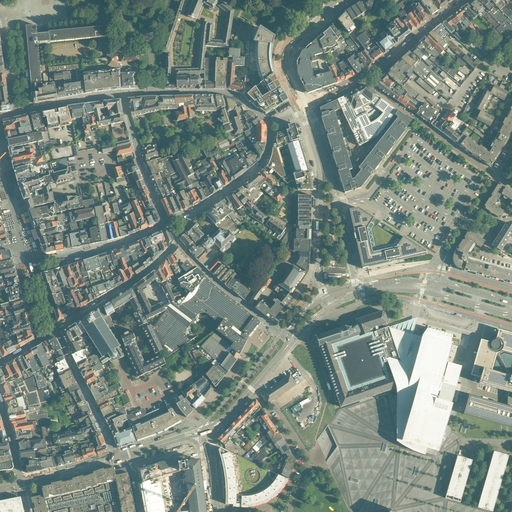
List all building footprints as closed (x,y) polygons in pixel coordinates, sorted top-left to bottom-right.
[(201,8),(202,5),(203,5),(202,4),(203,2),(201,1),(201,0),(191,0),(193,1),(192,4),(191,4),(191,5),(190,8),(189,11),(188,11),(188,12),(187,15),(186,15),(187,16),(189,16),(188,17),(190,17),(193,19),(194,19),(196,20),(196,19),(197,19),(196,19),(198,16),(198,15),(199,12),(200,12),(199,12),(201,9),(201,8)] [(217,4),(219,1),(218,0),(206,0),(204,3),(209,7),(209,8),(209,9),(211,11),(213,10),(214,11),(215,10),(217,12),(220,8),(218,6),(219,5),(217,4)] [(371,10),(374,0),(362,0),(359,2),(365,11),(368,9),(369,10),(371,10)] [(399,5),(402,9),(407,4),(404,0),(399,5)] [(438,11),(431,0),(430,0),(419,0),(425,7),(426,7),(432,15),(438,11)] [(448,3),(446,0),(442,0),(441,1),(441,0),(431,0),(438,11),(448,3)] [(486,12),(475,0),(474,0),(473,0),(467,5),(478,16),(480,18),(483,16),(494,28),(492,30),(494,32),(500,26),(492,17),(489,15),(488,13),(487,12),(486,12)] [(500,10),(496,6),(490,0),(475,0),(482,7),(484,5),(490,11),(488,13),(489,15),(492,17),(500,26),(494,32),(502,41),(504,38),(506,40),(511,34),(511,22),(511,21),(508,18),(500,10)] [(490,0),(496,6),(500,10),(508,18),(511,21),(511,22),(511,12),(505,6),(502,3),(499,0),(490,0)] [(234,11),(221,2),(219,5),(218,6),(220,8),(227,13),(233,14),(234,11)] [(365,12),(365,11),(359,2),(350,9),(345,12),(351,22),(365,12)] [(428,19),(422,11),(423,11),(418,4),(415,6),(414,4),(411,7),(412,8),(417,14),(418,16),(423,23),(425,21),(426,20),(428,19)] [(417,14),(412,8),(412,9),(409,5),(406,7),(407,9),(408,9),(410,12),(419,25),(422,23),(423,23),(418,16),(417,14)] [(478,16),(467,5),(461,9),(460,9),(464,13),(466,16),(467,14),(473,20),(478,16)] [(407,9),(404,11),(407,16),(416,28),(419,25),(410,12),(408,9),(407,9)] [(483,39),(461,15),(464,13),(460,9),(458,11),(455,14),(453,15),(468,31),(473,38),(478,43),(483,39)] [(404,11),(403,11),(398,14),(411,32),(416,28),(407,16),(404,11)] [(354,26),(351,22),(345,12),(340,17),(338,19),(337,20),(347,32),(354,27),(354,26)] [(411,32),(398,14),(397,14),(384,24),(386,27),(390,32),(397,43),(411,32)] [(468,31),(453,15),(449,18),(464,34),(468,31)] [(464,34),(449,18),(446,21),(448,23),(450,25),(460,35),(461,35),(462,36),(464,34)] [(262,83),(274,73),(274,72),(273,71),(273,70),(272,68),(272,66),(272,64),(271,63),(271,61),(271,59),(271,57),(271,56),(271,54),(271,52),(271,50),(271,48),(272,47),(272,45),(273,43),(273,41),(274,40),(275,38),(260,28),(254,24),(254,25),(243,20),(232,44),(246,50),(246,74),(259,76),(260,78),(260,79),(261,81),(262,83)] [(450,25),(448,23),(446,21),(445,21),(441,24),(445,28),(462,44),(465,42),(449,25),(450,25)] [(445,28),(441,24),(439,26),(433,31),(442,40),(443,41),(447,37),(449,34),(444,30),(445,28)] [(332,25),(329,28),(335,36),(340,42),(344,40),(339,33),(332,25)] [(32,26),(26,26),(31,85),(42,84),(42,83),(38,43),(50,42),(109,37),(110,37),(109,26),(108,26),(102,27),(99,27),(49,32),(49,33),(47,33),(39,34),(37,34),(36,26),(32,26)] [(329,28),(318,37),(319,39),(321,46),(324,54),(329,53),(329,54),(336,50),(336,52),(343,47),(342,45),(340,42),(335,36),(329,28)] [(368,30),(353,41),(358,47),(361,45),(364,49),(374,62),(384,54),(376,44),(372,38),(373,38),(368,30)] [(442,40),(433,31),(432,31),(429,34),(444,50),(448,46),(446,44),(443,41),(442,40)] [(384,54),(395,45),(397,43),(390,32),(387,35),(384,32),(380,35),(382,38),(379,41),(376,36),(373,38),(372,38),(376,44),(384,54)] [(444,50),(429,34),(424,38),(437,51),(437,52),(439,54),(440,54),(440,55),(445,50),(444,50)] [(473,42),(464,34),(462,36),(461,36),(470,45),(473,42)] [(301,52),(297,62),(297,74),(307,94),(311,93),(314,92),(319,90),(325,88),(335,84),(336,84),(331,73),(322,75),(315,77),(313,78),(309,62),(311,62),(311,63),(318,61),(317,58),(315,59),(314,56),(324,54),(321,46),(319,39),(318,37),(318,38),(311,43),(301,52)] [(437,51),(424,38),(423,39),(421,41),(419,42),(427,49),(426,50),(431,55),(435,59),(439,54),(437,52),(437,51)] [(360,53),(350,39),(346,42),(346,43),(348,46),(355,55),(356,57),(366,68),(370,65),(371,64),(368,60),(367,61),(360,53)] [(427,49),(419,42),(416,46),(415,46),(419,50),(423,53),(428,58),(429,56),(431,55),(426,50),(427,49)] [(346,43),(342,45),(343,47),(345,49),(351,57),(355,55),(348,46),(346,43)] [(419,50),(415,46),(409,52),(414,57),(416,56),(420,60),(421,58),(430,67),(433,64),(424,56),(422,54),(419,50)] [(349,64),(345,59),(344,57),(343,57),(341,54),(340,53),(342,51),(345,49),(343,47),(336,52),(343,62),(352,77),(353,76),(355,75),(356,75),(351,67),(349,64)] [(239,57),(240,49),(228,48),(227,58),(233,58),(239,58),(242,58),(242,57),(239,57)] [(374,62),(364,49),(361,52),(371,64),(374,62)] [(336,50),(329,54),(332,60),(337,73),(340,71),(341,73),(342,73),(345,80),(352,77),(343,62),(336,52),(336,50)] [(420,60),(416,56),(414,57),(409,52),(401,60),(410,69),(413,71),(424,81),(434,90),(442,81),(439,78),(438,77),(432,72),(420,60)] [(112,56),(108,56),(108,65),(117,65),(117,62),(120,62),(139,61),(138,54),(126,54),(121,54),(121,55),(112,55),(112,56)] [(362,71),(352,59),(351,60),(347,54),(344,57),(345,59),(349,64),(351,67),(356,75),(361,72),(362,71)] [(366,68),(356,57),(355,55),(351,57),(352,59),(362,71),(365,69),(366,68)] [(459,70),(453,66),(448,61),(447,61),(444,65),(435,59),(431,55),(429,56),(431,58),(430,59),(433,62),(441,69),(453,78),(459,70)] [(227,73),(227,59),(225,59),(225,57),(216,57),(216,59),(215,89),(226,89),(227,73)] [(244,66),(244,60),(245,57),(242,57),(242,58),(239,58),(233,58),(233,62),(234,63),(234,66),(244,66)] [(456,62),(448,57),(446,60),(447,61),(448,61),(453,66),(456,62)] [(461,58),(459,57),(456,61),(463,68),(467,64),(465,62),(463,60),(461,58)] [(481,62),(477,58),(473,62),(469,66),(474,70),(477,66),(481,62)] [(215,89),(216,59),(204,59),(204,66),(204,74),(204,77),(205,90),(215,89)] [(332,60),(327,62),(331,73),(336,84),(341,82),(337,73),(332,60)] [(410,69),(401,60),(390,70),(389,71),(386,74),(385,75),(394,82),(397,84),(398,85),(400,87),(401,88),(405,83),(412,76),(410,74),(413,71),(410,69)] [(91,64),(96,63),(86,63),(85,63),(85,64),(82,64),(49,67),(50,83),(55,83),(54,80),(54,73),(63,72),(82,71),(82,65),(91,64)] [(204,74),(204,66),(199,65),(198,69),(194,70),(195,77),(199,77),(200,77),(200,74),(204,74)] [(444,79),(447,76),(440,70),(438,68),(434,72),(438,76),(438,77),(439,78),(442,81),(444,79)] [(134,74),(135,74),(134,70),(120,71),(120,74),(121,90),(127,89),(131,89),(135,88),(135,80),(135,74),(134,74)] [(82,71),(63,72),(64,79),(65,97),(85,94),(83,74),(82,71)] [(120,74),(120,71),(108,72),(110,91),(121,90),(120,74)] [(55,83),(55,87),(57,99),(65,97),(64,79),(63,72),(54,73),(54,80),(55,83)] [(110,91),(108,72),(91,73),(92,83),(93,83),(93,92),(95,92),(101,91),(110,91)] [(92,83),(91,73),(83,74),(85,94),(93,92),(93,83),(92,83)] [(226,89),(233,91),(235,92),(238,93),(241,94),(242,84),(239,84),(238,84),(237,84),(236,84),(236,83),(236,81),(234,81),(234,73),(227,73),(226,89)] [(245,96),(244,97),(249,102),(262,112),(266,114),(288,101),(280,85),(277,78),(274,74),(274,73),(262,83),(256,86),(256,87),(254,88),(245,96)] [(394,82),(385,75),(383,76),(382,77),(382,78),(381,79),(380,79),(379,80),(380,80),(379,80),(392,91),(391,92),(392,92),(397,84),(394,82)] [(201,80),(201,79),(199,77),(195,77),(190,77),(185,77),(177,77),(176,77),(175,78),(175,79),(176,79),(176,84),(173,84),(174,84),(174,88),(174,89),(177,89),(189,89),(189,90),(199,89),(200,85),(201,83),(202,84),(203,83),(202,83),(202,80),(202,79),(201,80)] [(174,88),(174,84),(173,84),(170,84),(170,80),(165,80),(165,88),(165,89),(170,89),(172,89),(174,89),(174,88)] [(392,91),(379,80),(376,83),(375,84),(382,90),(386,93),(390,96),(392,92),(391,92),(392,91)] [(55,83),(50,83),(45,84),(45,86),(43,87),(43,89),(39,90),(39,93),(32,94),(32,102),(33,102),(33,103),(34,103),(57,99),(55,87),(55,83)] [(245,96),(254,88),(252,89),(251,89),(250,90),(248,88),(245,86),(246,84),(243,83),(242,84),(241,94),(244,97),(245,96)] [(42,84),(31,85),(31,87),(31,88),(32,94),(39,93),(39,90),(43,89),(43,87),(43,84),(42,84)] [(406,91),(404,90),(402,88),(402,89),(401,88),(400,87),(398,85),(397,84),(392,92),(390,96),(406,107),(412,98),(411,98),(412,97),(410,95),(408,93),(406,91)] [(377,137),(380,133),(398,111),(381,98),(380,99),(376,96),(377,95),(365,86),(365,85),(359,89),(353,92),(345,96),(346,98),(344,99),(343,97),(337,100),(338,102),(341,109),(359,146),(377,137)] [(495,96),(499,88),(494,85),(490,93),(493,94),(492,95),(495,96)] [(9,105),(7,90),(7,87),(0,88),(0,100),(1,104),(0,104),(0,106),(9,105)] [(499,98),(504,90),(499,88),(495,96),(499,98)] [(493,94),(490,93),(484,90),(482,95),(490,99),(492,95),(493,94)] [(504,101),(508,92),(504,90),(499,98),(504,101)] [(488,104),(490,99),(482,95),(479,99),(488,104)] [(191,112),(190,108),(193,108),(195,108),(194,103),(193,103),(192,96),(190,96),(188,96),(174,97),(174,109),(177,109),(180,108),(181,112),(175,113),(176,118),(177,121),(192,118),(191,112)] [(196,111),(216,111),(216,110),(217,110),(215,99),(214,98),(214,97),(214,96),(192,96),(193,103),(194,103),(195,108),(196,111)] [(227,112),(223,96),(217,96),(215,96),(214,96),(214,97),(214,98),(215,99),(217,110),(218,109),(220,109),(220,110),(221,113),(220,114),(218,116),(219,118),(219,119),(218,119),(219,121),(220,122),(220,123),(221,125),(222,126),(221,127),(222,129),(223,130),(223,131),(223,133),(224,134),(226,134),(229,132),(234,131),(230,120),(227,112)] [(234,99),(223,96),(227,112),(234,110),(234,111),(236,111),(238,118),(230,120),(234,131),(235,135),(237,135),(244,132),(246,131),(243,125),(242,123),(241,119),(240,117),(239,113),(243,112),(241,106),(243,105),(238,101),(234,99)] [(159,110),(156,97),(142,98),(144,114),(147,114),(148,113),(156,112),(160,111),(159,110)] [(174,109),(174,97),(160,97),(156,97),(159,110),(167,110),(174,109)] [(144,114),(142,98),(129,99),(132,117),(138,115),(144,114)] [(419,103),(418,102),(417,102),(412,98),(406,107),(415,114),(419,108),(416,106),(417,104),(421,106),(422,105),(419,103)] [(488,104),(479,99),(477,104),(485,108),(488,104)] [(124,122),(123,116),(120,100),(104,102),(105,109),(107,108),(109,117),(110,117),(111,124),(111,127),(113,127),(113,124),(124,122)] [(110,117),(109,117),(108,117),(104,118),(102,109),(105,109),(104,102),(92,104),(94,113),(95,116),(98,127),(111,124),(110,117)] [(424,119),(433,106),(429,107),(428,106),(427,107),(426,106),(426,105),(423,103),(422,105),(421,106),(419,108),(415,114),(423,119),(423,120),(424,119)] [(85,104),(68,107),(69,113),(69,112),(71,120),(76,119),(76,120),(83,118),(84,125),(83,125),(85,137),(84,137),(85,142),(92,141),(89,127),(85,104)] [(85,104),(89,127),(95,126),(97,130),(99,130),(98,127),(95,116),(94,113),(92,104),(85,104)] [(485,108),(477,104),(474,109),(480,112),(483,113),(485,108)] [(243,115),(250,111),(243,105),(241,106),(243,112),(239,113),(240,117),(243,115)] [(434,110),(433,106),(424,119),(423,120),(424,120),(431,125),(432,125),(435,121),(437,118),(436,118),(439,114),(437,113),(436,112),(435,113),(434,112),(434,111),(434,110)] [(71,125),(71,124),(72,123),(71,120),(69,112),(69,113),(68,107),(57,109),(41,112),(43,119),(45,118),(47,127),(51,127),(51,129),(57,128),(57,126),(63,125),(63,127),(71,125)] [(343,128),(338,110),(334,112),(329,114),(328,112),(320,115),(321,118),(322,120),(329,143),(335,161),(338,171),(344,193),(361,188),(375,170),(369,166),(371,164),(372,162),(378,166),(383,159),(395,144),(404,132),(407,128),(406,127),(411,121),(398,111),(380,133),(377,137),(369,149),(367,150),(363,155),(367,158),(365,162),(361,159),(357,164),(356,165),(354,164),(352,156),(346,138),(343,128)] [(442,133),(455,118),(457,116),(449,110),(438,123),(437,122),(435,121),(432,125),(433,126),(435,127),(441,133),(442,133)] [(243,115),(240,117),(241,119),(243,119),(245,118),(253,113),(250,111),(243,115)] [(48,132),(47,127),(45,118),(43,119),(41,112),(31,114),(34,130),(35,134),(48,132)] [(481,122),(485,114),(483,113),(480,112),(476,120),(481,122)] [(244,121),(242,121),(242,123),(244,123),(246,122),(249,120),(255,115),(253,113),(245,118),(246,120),(244,121)] [(485,124),(490,116),(485,114),(481,122),(485,124)] [(511,132),(511,131),(511,116),(507,114),(500,129),(510,134),(511,132)] [(30,126),(28,115),(14,118),(15,123),(16,123),(19,122),(21,128),(30,126)] [(251,123),(258,118),(255,115),(249,120),(251,123)] [(455,118),(442,133),(449,139),(454,132),(461,124),(461,123),(457,119),(458,118),(456,116),(455,118)] [(490,127),(494,119),(490,116),(485,124),(490,127)] [(256,125),(262,121),(258,118),(251,123),(249,120),(246,123),(244,125),(243,125),(246,131),(250,130),(250,129),(252,128),(252,127),(256,125)] [(255,133),(266,133),(266,125),(262,121),(256,125),(252,127),(252,128),(250,129),(250,130),(246,131),(244,132),(246,136),(247,137),(250,135),(251,134),(255,133)] [(18,129),(16,123),(15,123),(14,123),(4,125),(5,131),(18,129)] [(280,178),(287,184),(295,181),(295,182),(297,186),(298,191),(299,191),(307,190),(313,190),(313,184),(294,124),(285,127),(286,132),(284,133),(284,132),(275,135),(274,142),(273,149),(272,155),(268,164),(268,165),(267,165),(265,167),(264,168),(265,168),(264,169),(269,174),(271,172),(272,170),(274,172),(277,175),(280,178)] [(32,134),(30,126),(21,128),(18,129),(5,131),(7,140),(32,134)] [(505,145),(510,136),(509,136),(510,134),(500,129),(494,139),(496,139),(493,144),(494,144),(494,145),(501,149),(503,147),(503,148),(505,145)] [(485,137),(475,130),(473,132),(483,139),(485,137)] [(50,141),(50,138),(48,132),(35,134),(32,134),(7,140),(9,149),(15,147),(21,146),(31,144),(39,142),(43,141),(44,145),(51,143),(50,141)] [(460,137),(454,132),(449,139),(455,143),(460,137)] [(460,147),(468,138),(466,136),(466,138),(462,134),(460,137),(455,143),(460,147)] [(257,143),(255,141),(254,138),(253,139),(252,137),(250,135),(247,137),(251,146),(252,145),(260,159),(263,153),(257,143)] [(256,156),(250,146),(251,146),(247,137),(246,136),(239,139),(240,140),(235,143),(235,144),(236,147),(240,153),(242,159),(248,170),(259,160),(256,156)] [(476,145),(471,142),(472,141),(468,138),(460,147),(465,151),(471,155),(476,145)] [(57,148),(56,140),(50,141),(51,143),(44,145),(45,150),(53,149),(57,148)] [(115,148),(131,145),(130,140),(114,144),(115,144),(115,148)] [(263,153),(266,144),(257,143),(263,153)] [(116,151),(115,148),(115,144),(102,147),(103,154),(116,151)] [(133,152),(131,145),(115,148),(116,151),(117,156),(122,155),(133,152)] [(159,155),(156,145),(152,147),(151,146),(150,145),(148,146),(147,148),(143,150),(144,153),(142,153),(143,160),(144,162),(144,164),(150,161),(151,161),(150,159),(150,158),(159,155)] [(489,153),(485,150),(486,150),(480,146),(479,147),(476,145),(471,155),(483,162),(489,153)] [(491,167),(501,151),(500,151),(501,149),(494,145),(489,153),(483,162),(491,167)] [(26,151),(33,149),(32,146),(31,146),(15,150),(15,147),(9,149),(11,157),(22,155),(22,154),(23,154),(22,152),(26,151)] [(240,153),(236,147),(221,156),(224,161),(235,180),(245,172),(248,170),(242,159),(240,153)] [(206,159),(201,162),(217,191),(223,187),(221,184),(222,184),(220,180),(209,160),(215,157),(213,155),(211,151),(209,148),(203,152),(207,158),(206,159)] [(35,158),(33,149),(26,151),(27,154),(22,155),(11,157),(12,163),(35,158)] [(217,149),(211,151),(213,155),(215,157),(215,158),(220,155),(220,154),(217,149)] [(203,188),(195,173),(194,174),(192,169),(192,168),(189,162),(188,162),(182,150),(173,154),(174,155),(176,154),(179,159),(181,164),(192,185),(194,188),(195,188),(199,197),(201,201),(207,198),(202,189),(203,188)] [(29,166),(43,162),(44,162),(44,163),(45,162),(47,162),(45,155),(45,152),(41,152),(42,155),(39,156),(39,157),(37,157),(35,158),(12,163),(14,169),(29,166)] [(135,158),(133,152),(122,155),(123,161),(131,159),(135,158),(135,159),(135,158)] [(150,161),(144,164),(147,170),(164,162),(166,166),(165,167),(169,176),(178,172),(173,162),(179,159),(176,154),(174,155),(163,159),(161,160),(160,159),(160,158),(151,161),(150,161)] [(235,180),(224,161),(221,156),(220,155),(215,158),(216,159),(218,164),(219,164),(223,169),(224,169),(226,172),(225,173),(230,183),(235,180)] [(229,183),(222,171),(218,173),(217,172),(219,171),(213,161),(216,159),(215,158),(215,157),(209,160),(220,180),(222,184),(221,184),(223,187),(229,183)] [(127,171),(137,167),(136,163),(136,160),(135,159),(135,158),(131,159),(131,161),(132,164),(125,166),(122,166),(123,172),(125,172),(127,171)] [(199,197),(195,188),(194,188),(192,185),(181,164),(179,159),(173,162),(178,172),(179,174),(172,177),(177,188),(182,186),(184,190),(192,206),(197,203),(201,201),(199,197)] [(217,191),(201,162),(201,161),(196,164),(199,170),(211,193),(212,195),(217,191)] [(43,162),(29,166),(30,170),(16,174),(16,176),(18,182),(35,177),(34,175),(40,173),(41,175),(42,175),(48,173),(45,164),(44,164),(44,163),(44,162),(43,162)] [(170,178),(165,167),(166,166),(164,162),(147,170),(150,177),(161,172),(163,178),(164,181),(169,178),(169,179),(169,178),(170,178)] [(30,170),(29,166),(14,169),(16,174),(30,170)] [(124,174),(123,172),(122,166),(119,167),(113,169),(116,179),(117,179),(122,178),(121,175),(124,174)] [(58,201),(57,201),(56,201),(55,201),(50,184),(55,182),(56,184),(71,180),(70,178),(73,178),(72,175),(70,167),(67,168),(68,170),(54,173),(53,171),(49,172),(50,176),(43,178),(42,175),(41,175),(38,176),(35,177),(18,182),(28,210),(29,211),(35,209),(35,208),(35,207),(46,204),(54,202),(54,204),(54,205),(59,204),(58,201)] [(127,171),(125,172),(125,175),(126,176),(128,175),(131,173),(139,171),(137,167),(127,171)] [(263,170),(259,174),(272,185),(278,191),(282,187),(274,178),(269,174),(264,169),(263,170)] [(211,193),(199,170),(195,172),(195,173),(203,188),(202,189),(207,198),(212,195),(211,193)] [(163,178),(161,172),(150,177),(154,185),(159,182),(158,180),(160,179),(163,178)] [(272,185),(259,174),(252,180),(261,188),(268,194),(274,199),(278,203),(284,195),(278,191),(272,185)] [(170,192),(164,181),(163,178),(160,179),(162,185),(160,186),(162,189),(157,191),(159,196),(164,194),(163,193),(168,191),(169,193),(170,192)] [(179,193),(180,192),(178,188),(175,190),(169,179),(169,178),(164,181),(170,192),(179,212),(188,208),(183,199),(182,200),(179,193)] [(162,185),(160,179),(158,180),(159,182),(154,185),(157,191),(162,189),(160,186),(162,185)] [(145,186),(143,180),(136,182),(138,188),(145,186)] [(238,189),(237,190),(245,198),(251,203),(254,206),(264,195),(261,191),(259,190),(261,188),(252,180),(249,182),(238,189)] [(511,191),(511,192),(508,190),(508,189),(500,184),(500,185),(499,185),(498,185),(491,195),(492,195),(490,199),(489,198),(484,206),(485,207),(485,208),(484,209),(489,212),(489,213),(492,215),(492,214),(498,217),(498,216),(499,216),(500,217),(504,212),(494,206),(501,195),(511,202),(510,205),(511,206),(511,191)] [(143,215),(132,190),(132,188),(125,191),(129,203),(130,206),(131,206),(132,211),(133,214),(134,216),(138,225),(140,231),(148,227),(143,215)] [(150,212),(147,207),(145,203),(143,198),(140,192),(139,190),(135,191),(135,189),(132,190),(143,215),(148,227),(155,223),(150,212)] [(149,195),(147,190),(140,192),(143,198),(149,195)] [(192,206),(184,190),(180,192),(179,193),(182,200),(183,199),(188,208),(192,206)] [(237,190),(234,193),(243,205),(251,211),(252,210),(255,206),(254,206),(251,203),(245,198),(237,190)] [(166,198),(173,215),(179,212),(170,192),(169,193),(168,191),(163,193),(164,194),(166,198)] [(245,210),(242,206),(243,206),(233,193),(228,197),(234,207),(235,207),(241,215),(243,218),(245,220),(247,217),(244,213),(245,213),(244,211),(245,210)] [(298,224),(297,224),(297,229),(310,229),(310,230),(311,230),(311,229),(310,229),(310,226),(311,226),(311,201),(311,195),(298,195),(298,196),(298,224)] [(59,204),(54,205),(55,210),(56,213),(56,216),(59,215),(58,212),(84,207),(83,201),(82,196),(80,197),(79,197),(77,197),(77,196),(72,197),(72,196),(69,197),(66,198),(62,198),(62,199),(58,200),(58,201),(57,201),(58,201),(59,204)] [(116,222),(116,223),(115,215),(112,204),(118,203),(118,200),(116,196),(108,198),(109,205),(107,205),(109,213),(108,213),(111,224),(114,239),(120,238),(116,222)] [(234,207),(228,197),(224,199),(237,218),(239,221),(240,220),(243,218),(241,215),(235,207),(234,207)] [(173,215),(166,198),(161,200),(168,217),(173,215)] [(95,208),(94,202),(93,199),(83,201),(84,207),(84,210),(95,209),(95,208)] [(105,225),(104,214),(103,214),(102,206),(101,199),(99,200),(100,201),(94,202),(95,208),(95,209),(96,217),(98,218),(99,226),(98,226),(101,242),(108,241),(105,225)] [(132,211),(131,206),(130,206),(129,203),(122,206),(121,203),(122,203),(121,199),(118,200),(118,203),(121,212),(121,213),(123,218),(123,220),(128,235),(140,231),(138,225),(134,216),(133,214),(132,211)] [(237,218),(224,199),(220,202),(234,222),(238,227),(242,223),(240,220),(239,221),(237,218)] [(234,222),(220,202),(205,213),(220,230),(223,234),(232,228),(235,231),(239,227),(238,227),(234,222)] [(118,203),(112,204),(115,215),(116,223),(116,222),(120,238),(121,237),(121,238),(129,235),(128,235),(123,220),(123,218),(121,213),(121,212),(118,203)] [(29,212),(27,212),(28,217),(31,217),(49,212),(55,210),(54,205),(50,206),(47,207),(35,209),(29,211),(29,212)] [(109,213),(107,205),(102,206),(103,214),(104,214),(105,225),(108,241),(114,239),(111,224),(107,225),(106,217),(109,217),(108,213),(109,213)] [(267,217),(255,206),(252,210),(249,215),(262,224),(264,221),(265,222),(268,218),(267,217)] [(429,254),(430,254),(403,237),(401,236),(400,235),(398,237),(394,235),(396,232),(391,229),(389,232),(383,228),(385,225),(376,220),(373,218),(358,208),(349,210),(353,231),(354,232),(356,242),(356,244),(361,263),(367,268),(384,264),(388,263),(400,260),(404,259),(429,254)] [(94,218),(96,217),(95,209),(84,210),(84,211),(84,210),(83,210),(83,211),(81,211),(81,210),(81,211),(74,212),(76,221),(78,221),(78,222),(79,222),(78,221),(80,221),(81,221),(81,220),(83,220),(83,221),(83,220),(85,220),(86,220),(86,222),(89,221),(88,220),(89,219),(91,218),(91,219),(91,218),(93,218),(94,218)] [(56,216),(56,213),(55,210),(49,212),(31,217),(33,222),(39,220),(50,217),(56,216)] [(159,220),(155,210),(150,212),(155,223),(158,222),(159,220)] [(82,246),(80,237),(78,230),(78,229),(76,221),(74,212),(69,213),(71,223),(70,224),(71,232),(72,231),(76,230),(76,232),(77,232),(78,233),(73,234),(76,248),(82,246)] [(63,220),(62,214),(59,215),(56,216),(50,217),(39,220),(33,222),(35,227),(47,224),(48,224),(58,221),(63,220)] [(271,218),(265,225),(270,229),(276,221),(271,218)] [(64,225),(63,220),(58,221),(48,224),(47,224),(35,227),(36,232),(57,227),(64,225)] [(276,221),(270,229),(275,233),(276,232),(281,225),(276,221)] [(201,241),(204,239),(202,237),(204,235),(196,227),(198,225),(195,222),(185,233),(193,241),(194,242),(196,244),(199,247),(199,246),(202,243),(201,243),(202,242),(201,241)] [(501,251),(511,233),(511,226),(506,222),(491,245),(494,247),(493,249),(496,251),(497,249),(501,251)] [(281,225),(276,232),(280,234),(277,238),(279,240),(282,236),(285,233),(284,233),(284,232),(283,232),(286,228),(281,225)] [(101,242),(98,226),(92,227),(92,228),(90,229),(90,234),(91,239),(90,239),(88,239),(89,245),(91,244),(101,242)] [(293,226),(290,231),(293,234),(294,234),(296,231),(296,237),(296,238),(296,240),(310,240),(311,238),(311,237),(311,233),(311,232),(311,230),(310,230),(310,229),(297,229),(293,226)] [(59,235),(57,227),(36,232),(40,240),(59,235)] [(88,239),(86,228),(78,230),(80,237),(82,246),(89,245),(88,239)] [(173,240),(168,229),(161,232),(165,241),(168,240),(171,243),(173,240)] [(201,260),(211,251),(209,248),(213,245),(215,246),(216,245),(221,250),(220,251),(223,254),(226,250),(223,248),(230,241),(233,243),(236,240),(234,238),(234,237),(229,232),(225,236),(223,234),(220,230),(210,239),(208,236),(207,237),(204,240),(204,239),(201,241),(202,242),(201,243),(202,243),(199,246),(200,247),(204,251),(196,258),(201,264),(203,262),(201,260)] [(70,236),(70,235),(71,235),(72,234),(72,231),(71,232),(63,233),(63,234),(63,236),(64,240),(65,249),(72,248),(70,236)] [(165,241),(161,232),(152,236),(156,245),(158,243),(165,241)] [(285,237),(282,242),(288,245),(290,240),(294,243),(294,239),(294,238),(296,238),(296,240),(296,238),(291,234),(288,232),(285,237)] [(453,257),(453,260),(453,262),(454,264),(455,265),(455,266),(456,267),(459,269),(498,280),(511,283),(511,270),(501,267),(468,258),(467,256),(466,256),(467,254),(467,253),(473,244),(475,244),(480,248),(484,243),(483,242),(483,241),(483,240),(478,237),(478,236),(475,234),(475,235),(470,232),(469,233),(468,233),(467,232),(458,247),(454,252),(454,254),(453,257)] [(193,241),(185,233),(180,239),(189,250),(196,244),(194,242),(193,241)] [(63,236),(63,234),(59,235),(40,240),(42,246),(50,244),(53,243),(53,242),(56,241),(57,242),(64,240),(63,236)] [(146,249),(152,246),(148,238),(143,240),(145,244),(144,245),(146,249)] [(310,252),(310,243),(310,240),(296,240),(296,238),(294,238),(294,239),(294,243),(290,240),(288,245),(287,246),(289,246),(287,248),(293,252),(293,251),(310,252)] [(145,244),(143,240),(138,242),(140,247),(144,254),(145,255),(146,257),(143,258),(145,261),(150,258),(148,253),(147,253),(146,249),(144,245),(145,244)] [(64,250),(62,241),(57,242),(57,246),(55,246),(56,251),(64,250)] [(166,243),(165,241),(158,243),(163,253),(167,248),(165,244),(166,243)] [(140,247),(138,242),(127,246),(132,256),(135,261),(131,264),(132,267),(134,270),(142,264),(145,261),(143,258),(146,257),(145,255),(144,254),(140,247)] [(152,246),(146,249),(147,253),(148,253),(150,252),(152,255),(149,257),(150,258),(152,263),(160,255),(163,253),(158,243),(156,245),(152,246)] [(52,252),(50,244),(42,246),(44,252),(46,253),(52,252)] [(199,247),(196,244),(189,250),(192,253),(199,247)] [(132,256),(127,246),(124,247),(131,264),(135,261),(132,256)] [(189,259),(179,247),(178,246),(172,252),(178,262),(179,261),(178,260),(179,259),(182,263),(180,265),(180,267),(189,259)] [(131,264),(124,247),(119,249),(122,259),(123,258),(127,267),(130,265),(132,268),(132,267),(131,264)] [(198,248),(192,253),(196,258),(204,251),(200,247),(199,249),(198,248)] [(122,259),(119,249),(114,251),(118,263),(119,264),(120,264),(121,263),(122,267),(124,271),(127,270),(128,269),(127,267),(123,258),(122,259)] [(12,259),(10,250),(1,251),(2,261),(12,259)] [(118,263),(114,251),(110,252),(113,262),(114,266),(118,265),(119,269),(117,269),(117,270),(118,271),(118,270),(122,269),(120,264),(119,264),(118,263)] [(309,264),(310,252),(293,251),(293,252),(296,254),(294,256),(297,258),(293,263),(308,272),(309,271),(309,267),(309,264)] [(113,262),(110,252),(106,254),(109,264),(111,270),(112,270),(116,268),(114,266),(113,262)] [(178,267),(176,263),(178,262),(172,252),(168,258),(169,259),(172,266),(173,269),(178,267)] [(109,264),(106,254),(103,255),(102,255),(108,272),(111,270),(109,264)] [(114,276),(112,270),(111,270),(108,272),(102,255),(98,256),(102,269),(103,274),(104,273),(106,279),(107,282),(110,281),(112,280),(113,280),(112,277),(114,276)] [(102,269),(98,256),(83,261),(88,277),(92,288),(107,282),(106,279),(104,273),(103,274),(102,269)] [(222,262),(218,258),(209,268),(207,266),(205,268),(211,273),(222,262)] [(186,272),(195,266),(195,265),(189,259),(181,266),(181,267),(186,272)] [(0,269),(14,266),(13,260),(0,262),(0,269)] [(173,276),(166,260),(160,267),(163,274),(163,275),(164,277),(163,277),(166,283),(167,285),(168,285),(175,281),(173,276)] [(231,267),(224,260),(222,262),(211,273),(213,275),(219,280),(231,267)] [(88,277),(83,261),(77,263),(84,282),(85,284),(86,283),(88,289),(92,288),(88,277)] [(84,282),(77,263),(72,265),(72,266),(78,284),(84,282)] [(145,269),(142,264),(134,270),(136,275),(145,269)] [(72,266),(72,265),(67,266),(69,273),(70,278),(75,289),(76,288),(80,287),(81,287),(82,290),(83,290),(87,288),(85,284),(84,282),(78,284),(72,266)] [(127,270),(124,271),(129,280),(135,275),(132,268),(130,265),(127,267),(128,269),(127,270)] [(304,273),(293,265),(290,270),(289,269),(278,285),(290,293),(295,287),(294,287),(298,281),(298,282),(304,273)] [(0,274),(1,274),(16,271),(14,266),(0,269),(0,274)] [(69,273),(67,266),(62,268),(68,286),(69,285),(70,288),(71,287),(73,291),(76,289),(76,288),(75,289),(70,278),(69,273)] [(164,314),(152,329),(163,350),(166,358),(184,346),(184,345),(182,332),(186,327),(199,310),(200,310),(206,309),(222,321),(216,330),(233,343),(230,348),(231,349),(240,355),(247,341),(247,340),(245,339),(244,338),(245,337),(246,337),(248,335),(250,337),(257,328),(261,323),(254,317),(253,317),(209,283),(209,284),(206,282),(202,279),(203,279),(203,278),(203,277),(203,276),(204,276),(204,275),(195,266),(186,272),(184,273),(184,274),(185,274),(177,278),(181,287),(185,289),(187,296),(182,299),(181,298),(175,300),(176,301),(170,304),(168,300),(161,303),(165,311),(166,313),(164,314)] [(163,274),(160,267),(154,271),(158,277),(161,283),(164,287),(167,285),(166,283),(163,277),(164,277),(163,275),(163,274)] [(238,272),(231,267),(219,280),(223,284),(226,286),(232,278),(233,279),(237,275),(237,276),(241,272),(240,271),(238,272)] [(68,286),(62,268),(60,268),(54,270),(60,288),(68,286)] [(179,268),(174,270),(177,278),(185,274),(184,274),(184,273),(179,268)] [(128,280),(123,270),(122,269),(118,270),(119,271),(120,271),(120,272),(119,273),(123,283),(128,280)] [(54,270),(49,272),(50,277),(52,282),(54,288),(56,293),(61,291),(60,288),(54,270)] [(17,277),(16,271),(1,274),(0,274),(0,280),(6,279),(6,280),(17,277)] [(141,281),(132,288),(147,320),(148,319),(152,317),(165,311),(161,303),(151,308),(143,291),(146,288),(145,287),(147,286),(148,285),(155,280),(160,288),(162,288),(168,300),(170,304),(176,301),(175,300),(172,295),(168,285),(167,285),(164,287),(161,283),(158,277),(154,271),(145,278),(144,278),(143,279),(142,280),(141,281)] [(123,283),(118,274),(114,276),(112,277),(113,280),(117,287),(123,283)] [(0,290),(20,286),(17,277),(6,280),(6,279),(0,280),(0,290)] [(237,282),(240,278),(239,277),(238,279),(237,278),(235,280),(233,279),(232,278),(226,286),(228,288),(231,290),(237,282)] [(267,277),(264,281),(268,285),(272,280),(267,277)] [(235,293),(241,285),(239,284),(241,281),(240,280),(241,279),(240,278),(237,282),(231,290),(235,293)] [(113,289),(110,281),(107,282),(92,288),(93,290),(97,298),(113,289)] [(245,288),(248,284),(247,283),(246,285),(245,284),(243,287),(241,285),(235,293),(239,296),(245,288)] [(250,292),(247,290),(249,287),(248,286),(249,285),(248,284),(245,288),(239,296),(244,300),(250,292)] [(79,292),(83,291),(83,290),(82,290),(81,287),(80,287),(76,288),(76,289),(73,291),(71,287),(70,288),(69,285),(68,286),(60,288),(61,291),(64,300),(67,299),(69,303),(72,302),(76,311),(81,307),(75,293),(79,292)] [(0,305),(1,305),(23,298),(20,286),(0,290),(0,305)] [(278,290),(277,292),(278,293),(288,302),(291,297),(280,287),(278,290)] [(93,301),(87,288),(83,290),(83,291),(85,296),(88,303),(93,301)] [(92,288),(88,289),(89,291),(93,300),(97,298),(93,290),(92,288)] [(142,310),(132,288),(126,292),(126,291),(123,294),(122,294),(121,294),(119,295),(119,296),(110,302),(114,310),(117,314),(123,310),(121,306),(130,301),(136,313),(142,310)] [(252,306),(263,293),(258,289),(248,302),(247,303),(252,306)] [(61,291),(56,293),(49,295),(52,305),(50,306),(51,311),(54,310),(54,311),(61,309),(66,307),(67,307),(64,300),(61,291)] [(88,303),(85,296),(82,297),(79,292),(75,293),(81,307),(88,303)] [(288,302),(278,293),(276,295),(275,297),(278,300),(284,306),(288,302)] [(274,318),(283,308),(282,308),(284,306),(278,300),(275,297),(275,298),(273,300),(270,304),(263,299),(260,302),(255,308),(266,317),(266,316),(272,321),(272,322),(272,321),(274,318)] [(7,308),(24,303),(23,298),(1,305),(2,310),(7,308)] [(72,302),(69,303),(67,304),(68,306),(67,306),(67,307),(68,310),(70,315),(76,311),(72,302)] [(108,304),(105,305),(109,316),(112,314),(115,312),(114,310),(110,302),(108,304)] [(3,313),(25,306),(24,303),(7,308),(2,310),(3,313)] [(98,310),(98,311),(119,345),(121,344),(109,316),(105,305),(103,306),(98,310)] [(0,319),(6,318),(27,312),(25,306),(3,313),(3,314),(0,314),(0,319)] [(65,311),(68,310),(67,307),(66,307),(61,309),(54,311),(58,321),(59,320),(63,318),(61,313),(65,311)] [(70,315),(68,310),(65,311),(61,313),(63,318),(70,315)] [(144,314),(142,310),(136,313),(134,314),(139,327),(142,326),(143,328),(150,324),(148,319),(147,320),(144,314)] [(119,345),(98,311),(97,311),(80,322),(79,322),(80,324),(80,323),(83,328),(83,329),(84,329),(85,330),(86,333),(86,334),(87,333),(89,338),(89,339),(90,338),(92,342),(92,343),(93,343),(93,344),(95,347),(96,347),(95,348),(96,348),(99,352),(98,352),(99,353),(102,357),(101,357),(102,358),(99,360),(101,365),(109,360),(110,362),(111,362),(124,357),(125,357),(122,351),(119,347),(121,346),(120,345),(119,345)] [(382,344),(373,342),(369,329),(383,325),(386,324),(387,320),(385,314),(382,311),(355,320),(354,324),(349,327),(346,327),(345,325),(345,327),(341,328),(341,327),(340,327),(341,328),(337,329),(337,328),(336,328),(337,330),(333,331),(333,329),(332,330),(332,331),(329,332),(329,331),(328,331),(328,332),(325,333),(324,332),(324,334),(321,335),(320,333),(320,334),(320,335),(316,336),(315,336),(314,336),(316,337),(319,346),(318,347),(319,348),(319,347),(326,367),(329,376),(330,376),(341,407),(397,388),(390,369),(389,369),(385,360),(387,359),(382,344)] [(12,324),(29,319),(27,312),(6,318),(0,319),(0,325),(8,324),(8,325),(12,324)] [(14,328),(30,324),(29,319),(12,324),(8,325),(5,326),(7,330),(6,330),(10,329),(10,327),(13,326),(14,328)] [(85,333),(83,331),(85,330),(84,329),(83,329),(83,328),(80,323),(80,324),(79,322),(79,323),(75,324),(80,335),(85,333)] [(12,335),(32,330),(30,324),(14,328),(13,329),(10,329),(6,330),(7,330),(5,331),(5,332),(5,334),(4,334),(5,337),(12,335)] [(75,324),(72,326),(68,328),(75,342),(78,341),(82,339),(85,338),(87,337),(85,333),(80,335),(75,324)] [(163,350),(152,329),(150,325),(143,329),(148,339),(148,340),(149,340),(150,343),(155,354),(156,354),(163,350)] [(383,325),(369,329),(373,342),(382,344),(387,359),(385,360),(389,369),(390,369),(397,388),(397,389),(397,390),(397,395),(393,396),(393,397),(397,408),(397,414),(397,420),(397,441),(411,450),(412,448),(425,454),(425,452),(426,448),(427,446),(431,446),(432,447),(432,448),(438,447),(439,447),(439,444),(439,437),(440,422),(445,424),(450,407),(452,401),(456,402),(461,385),(457,384),(461,370),(462,366),(444,361),(448,348),(449,348),(451,344),(459,346),(459,345),(460,340),(451,337),(452,336),(428,329),(422,337),(421,338),(412,336),(413,334),(412,334),(388,328),(388,327),(384,328),(383,325)] [(3,342),(7,340),(5,337),(4,334),(5,334),(5,332),(5,331),(7,330),(5,326),(0,326),(0,337),(0,338),(0,337),(0,350),(3,357),(9,354),(8,351),(7,352),(3,342)] [(75,342),(68,328),(61,332),(68,346),(75,342)] [(24,338),(27,337),(33,335),(32,330),(12,335),(5,337),(7,340),(10,339),(11,342),(12,342),(12,343),(17,341),(22,339),(24,338)] [(144,363),(134,340),(136,339),(132,330),(120,336),(124,344),(125,347),(124,348),(138,378),(149,372),(166,364),(161,355),(144,363)] [(211,336),(201,347),(208,354),(215,360),(228,372),(237,360),(226,351),(229,347),(230,346),(215,332),(211,336)] [(511,335),(499,332),(499,334),(498,338),(497,338),(495,338),(495,341),(491,343),(489,341),(488,342),(488,344),(482,342),(474,370),(473,373),(479,375),(480,376),(478,383),(509,392),(511,392),(511,335)] [(60,350),(55,338),(53,338),(48,341),(53,351),(54,353),(60,350)] [(93,345),(91,343),(88,345),(85,338),(82,339),(78,341),(75,342),(68,346),(72,355),(92,346),(93,345)] [(16,350),(12,343),(12,342),(11,342),(9,343),(7,340),(3,342),(7,352),(8,351),(9,354),(16,350)] [(21,347),(17,341),(12,343),(16,350),(21,347)] [(53,351),(48,341),(46,342),(45,343),(50,353),(51,355),(54,353),(53,351)] [(50,353),(45,343),(41,344),(45,352),(51,368),(53,371),(54,374),(58,373),(57,370),(56,368),(54,365),(53,361),(53,360),(52,358),(51,355),(50,353)] [(45,352),(41,344),(37,347),(42,358),(50,377),(52,376),(54,375),(54,374),(53,371),(51,368),(45,352)] [(95,351),(92,346),(72,355),(75,361),(95,351)] [(42,358),(37,347),(31,350),(41,372),(43,371),(47,378),(50,377),(42,358)] [(228,372),(215,360),(201,347),(198,350),(213,365),(215,368),(216,367),(218,370),(219,370),(225,376),(228,372)] [(239,355),(231,349),(230,348),(229,347),(226,351),(237,360),(239,355)] [(47,386),(41,372),(31,350),(24,355),(31,368),(34,375),(35,377),(37,383),(36,383),(38,387),(38,390),(47,386)] [(53,361),(63,356),(60,350),(54,353),(51,355),(52,358),(53,360),(53,361)] [(77,364),(96,354),(95,351),(75,361),(77,364)] [(198,351),(193,354),(196,360),(197,361),(198,363),(199,365),(204,372),(206,371),(205,370),(201,364),(200,362),(199,360),(198,358),(203,356),(198,351)] [(99,360),(96,354),(77,364),(79,369),(89,364),(95,362),(99,360)] [(31,368),(24,355),(20,357),(29,377),(34,375),(31,368)] [(57,363),(65,359),(63,356),(53,361),(54,365),(57,363)] [(29,377),(20,357),(16,360),(22,372),(25,379),(29,377)] [(304,359),(306,367),(314,365),(312,357),(304,359)] [(56,368),(66,362),(65,359),(57,363),(54,365),(56,368)] [(23,378),(15,360),(8,364),(15,377),(13,377),(14,378),(17,377),(17,379),(18,379),(19,380),(20,381),(22,380),(23,378)] [(84,378),(103,369),(103,368),(101,366),(101,365),(99,360),(95,362),(97,366),(91,368),(81,373),(84,378)] [(15,377),(8,364),(1,368),(6,377),(7,381),(8,381),(9,383),(15,380),(14,378),(13,377),(15,377)] [(91,368),(89,364),(79,369),(81,373),(91,368)] [(205,370),(206,371),(207,373),(206,375),(210,380),(212,383),(215,387),(225,376),(219,370),(218,370),(216,367),(215,368),(213,365),(211,364),(205,370)] [(65,373),(70,371),(69,368),(58,373),(54,374),(54,375),(56,382),(61,380),(59,377),(65,374),(65,373)] [(106,376),(103,369),(84,378),(87,385),(95,381),(98,380),(106,376)] [(77,385),(70,371),(65,373),(65,374),(59,377),(61,380),(56,382),(61,391),(77,385)] [(318,385),(325,380),(318,372),(312,377),(318,385)] [(106,375),(106,376),(98,380),(100,382),(97,384),(96,382),(95,381),(87,385),(90,391),(106,383),(109,381),(106,375)] [(267,404),(296,385),(290,375),(261,394),(267,404)] [(34,376),(24,380),(23,378),(22,380),(20,381),(19,380),(18,379),(17,379),(17,377),(14,378),(15,380),(16,384),(18,388),(20,392),(22,397),(16,399),(5,402),(8,411),(23,408),(28,408),(40,407),(48,406),(46,399),(50,397),(48,390),(44,391),(44,389),(38,391),(34,376)] [(205,399),(213,389),(207,381),(204,377),(186,389),(182,392),(184,397),(186,398),(189,402),(196,409),(205,399)] [(7,381),(0,384),(0,388),(3,397),(5,396),(15,394),(20,392),(18,388),(16,384),(15,380),(9,383),(8,381),(7,381)] [(109,393),(117,389),(119,388),(117,384),(110,388),(109,388),(106,383),(90,391),(95,400),(108,394),(109,393)] [(68,395),(79,390),(77,385),(61,391),(62,397),(63,396),(68,395)] [(108,394),(95,400),(96,401),(98,405),(112,399),(114,398),(120,395),(117,389),(109,393),(108,394)] [(74,399),(82,395),(80,391),(79,390),(68,395),(63,396),(62,397),(63,399),(65,402),(67,408),(73,405),(72,404),(76,402),(74,399)] [(292,409),(301,424),(309,419),(301,421),(321,409),(318,396),(316,392),(311,395),(310,395),(290,407),(293,411),(292,409)] [(190,404),(185,399),(184,400),(181,396),(178,397),(176,394),(172,397),(174,400),(179,409),(186,418),(193,410),(189,405),(190,404)] [(77,404),(84,401),(82,395),(74,399),(76,402),(72,404),(73,405),(67,408),(68,410),(77,407),(78,406),(77,404)] [(511,407),(468,395),(466,402),(464,409),(463,414),(511,428),(511,407)] [(114,405),(112,400),(114,399),(114,398),(112,399),(98,405),(99,407),(100,410),(110,405),(110,406),(114,405)] [(511,423),(509,424),(468,432),(467,432),(466,432),(465,432),(465,433),(461,434),(454,437),(452,439),(450,440),(447,442),(445,444),(443,445),(441,447),(429,460),(399,451),(398,448),(397,443),(389,408),(389,405),(387,404),(386,409),(383,408),(383,403),(371,400),(360,403),(356,405),(339,411),(336,412),(329,422),(329,424),(318,440),(319,444),(323,451),(332,471),(351,511),(352,511),(386,511),(393,507),(396,511),(490,511),(472,507),(449,500),(450,499),(445,498),(446,496),(437,493),(434,493),(431,492),(438,480),(454,456),(456,454),(458,451),(460,448),(463,446),(466,444),(468,442),(471,440),(474,439),(477,438),(481,437),(500,434),(511,431),(511,423)] [(79,408),(86,404),(84,401),(77,404),(78,406),(77,407),(68,410),(71,416),(76,414),(75,412),(74,410),(79,408)] [(257,401),(255,401),(253,403),(249,407),(256,413),(261,408),(257,401)] [(104,417),(123,407),(121,402),(114,405),(110,406),(110,405),(100,410),(104,417)] [(90,412),(86,404),(79,408),(74,410),(75,412),(76,414),(78,418),(79,417),(78,416),(80,415),(81,416),(90,412)] [(162,433),(181,422),(178,417),(173,411),(174,411),(172,409),(171,409),(169,404),(166,406),(146,414),(143,408),(127,415),(128,420),(130,428),(132,428),(137,442),(138,441),(140,441),(142,440),(145,439),(158,435),(162,433)] [(127,414),(125,407),(124,406),(123,407),(104,417),(107,423),(117,418),(121,416),(127,414)] [(24,411),(23,408),(8,411),(9,415),(17,414),(17,416),(19,416),(19,414),(25,413),(27,412),(27,413),(29,413),(28,412),(34,412),(36,412),(36,414),(36,415),(42,414),(40,407),(28,408),(29,411),(24,411)] [(250,420),(256,413),(249,407),(243,413),(250,420)] [(26,417),(30,416),(36,415),(36,414),(36,412),(34,412),(28,412),(29,413),(27,413),(27,412),(25,413),(19,414),(19,416),(17,416),(17,414),(9,415),(10,420),(26,417)] [(89,418),(92,416),(90,413),(90,412),(81,416),(80,415),(78,416),(79,417),(78,418),(76,414),(71,416),(75,423),(76,424),(80,422),(81,424),(85,422),(90,420),(89,418)] [(47,413),(42,414),(36,415),(30,416),(31,422),(43,420),(48,419),(47,413)] [(250,420),(243,413),(241,416),(241,415),(237,420),(243,426),(250,420)] [(270,420),(265,413),(257,417),(262,425),(270,420)] [(119,426),(126,422),(126,421),(128,420),(127,415),(127,414),(121,416),(117,418),(107,423),(113,435),(119,432),(117,429),(120,427),(119,426)] [(30,416),(26,417),(10,420),(11,425),(27,422),(31,422),(30,416)] [(88,427),(96,424),(92,416),(89,418),(90,420),(85,422),(81,424),(80,422),(76,424),(76,426),(76,427),(77,429),(77,430),(80,430),(83,429),(82,429),(88,427)] [(48,419),(43,420),(31,422),(27,422),(11,425),(13,432),(19,431),(25,430),(44,427),(47,427),(52,426),(50,419),(48,419)] [(241,429),(243,426),(237,420),(234,422),(230,426),(231,426),(237,433),(237,432),(241,436),(245,433),(241,429)] [(275,428),(270,420),(262,425),(260,427),(258,429),(260,433),(265,429),(267,433),(275,428)] [(92,433),(99,430),(96,424),(88,427),(82,429),(83,429),(85,434),(86,437),(87,438),(92,436),(91,433),(92,433)] [(237,433),(231,426),(225,433),(231,439),(237,433)] [(48,436),(48,433),(49,433),(49,432),(48,432),(47,427),(44,427),(25,430),(25,432),(19,433),(19,431),(13,432),(15,441),(32,438),(45,437),(48,436)] [(132,428),(130,428),(119,432),(113,435),(118,448),(124,446),(137,442),(132,428)] [(271,439),(279,434),(275,428),(267,433),(268,434),(263,436),(255,445),(259,448),(263,444),(264,445),(267,442),(271,439)] [(86,437),(85,434),(83,429),(80,430),(80,431),(71,433),(71,431),(65,433),(66,434),(56,436),(56,435),(53,435),(54,438),(53,438),(55,443),(54,443),(55,444),(61,443),(64,442),(69,441),(70,441),(78,439),(79,439),(85,437),(85,438),(86,437)] [(94,437),(87,440),(88,442),(95,441),(94,439),(102,436),(99,430),(92,433),(94,437)] [(231,439),(225,433),(222,435),(218,439),(225,446),(231,439)] [(270,447),(282,439),(279,434),(271,439),(273,442),(268,444),(270,447)] [(106,446),(104,441),(102,436),(94,439),(95,441),(95,443),(95,445),(94,445),(95,447),(96,450),(106,446)] [(252,447),(259,440),(257,438),(255,436),(248,443),(252,447)] [(46,444),(45,440),(45,437),(32,438),(15,441),(18,452),(46,448),(47,448),(46,444)] [(285,444),(282,439),(270,447),(271,449),(275,446),(277,449),(278,449),(285,444)] [(96,450),(94,445),(95,445),(95,443),(89,444),(87,444),(88,446),(88,448),(90,448),(92,457),(98,455),(96,450)] [(247,452),(252,447),(248,443),(243,448),(247,452)] [(90,448),(88,448),(87,449),(86,446),(88,446),(87,444),(81,446),(81,448),(84,448),(85,449),(88,458),(92,457),(90,448)] [(291,453),(285,444),(278,449),(282,455),(284,454),(285,454),(286,455),(287,455),(291,453)] [(65,465),(63,455),(64,455),(63,453),(62,445),(52,447),(53,456),(55,456),(55,457),(57,467),(65,465)] [(88,458),(85,449),(84,448),(81,448),(81,446),(78,446),(77,447),(75,447),(74,447),(74,448),(75,452),(78,452),(82,451),(82,453),(84,459),(88,458)] [(108,452),(108,450),(106,446),(96,450),(98,455),(107,452),(108,452)] [(53,456),(52,447),(48,447),(47,448),(46,448),(46,451),(38,453),(28,455),(19,457),(21,462),(35,459),(41,458),(47,457),(47,458),(50,458),(50,457),(53,456)] [(76,462),(73,453),(73,450),(71,451),(70,447),(64,449),(65,452),(63,453),(64,455),(63,455),(65,465),(76,462)] [(46,451),(46,448),(18,452),(19,457),(28,455),(38,453),(46,451)] [(287,482),(288,479),(221,448),(218,450),(221,460),(220,460),(221,465),(222,470),(223,473),(223,478),(224,483),(224,486),(224,489),(224,495),(224,499),(226,499),(225,504),(236,505),(236,507),(241,507),(241,508),(241,507),(247,507),(249,507),(252,507),(255,506),(257,506),(258,505),(261,504),(263,504),(265,503),(268,501),(270,500),(273,498),(275,496),(277,494),(279,492),(281,490),(282,489),(284,486),(285,484),(287,482)] [(479,500),(477,507),(485,510),(492,511),(494,505),(496,498),(498,491),(500,484),(502,477),(504,470),(506,463),(508,456),(501,454),(493,451),(491,458),(489,465),(487,472),(485,479),(483,486),(481,493),(479,500)] [(259,464),(266,456),(262,452),(254,460),(259,464)] [(281,460),(281,461),(284,462),(293,465),(296,460),(291,453),(287,455),(286,455),(285,454),(284,454),(283,458),(282,458),(281,460)] [(449,484),(446,495),(453,497),(461,499),(464,488),(466,481),(468,474),(470,467),(471,462),(472,460),(471,460),(469,459),(465,458),(460,457),(457,456),(455,463),(453,470),(451,477),(449,484)] [(53,468),(50,458),(47,458),(47,457),(41,458),(41,459),(40,459),(40,461),(34,462),(34,461),(29,462),(30,466),(22,467),(23,470),(27,473),(41,470),(49,468),(53,468)] [(159,464),(139,470),(140,471),(140,474),(140,476),(141,480),(142,483),(142,484),(142,486),(142,487),(143,490),(143,491),(144,493),(144,494),(144,497),(144,498),(145,501),(145,502),(146,505),(146,508),(146,509),(147,511),(146,511),(206,511),(205,503),(199,460),(193,461),(189,461),(187,462),(187,460),(185,461),(184,458),(184,457),(183,457),(159,464)] [(41,459),(41,458),(35,459),(21,462),(22,467),(30,466),(29,462),(34,461),(34,462),(40,461),(40,459),(41,459)] [(281,461),(278,466),(291,471),(293,465),(284,462),(281,461)] [(0,463),(0,471),(12,470),(13,467),(13,462),(12,462),(6,462),(6,463),(0,463)] [(278,466),(276,472),(280,474),(288,478),(291,471),(278,466)] [(43,492),(31,495),(32,498),(33,503),(33,505),(34,508),(34,509),(34,511),(124,511),(116,475),(114,467),(109,468),(103,469),(83,476),(73,479),(41,486),(43,492)] [(118,474),(116,475),(124,511),(135,511),(131,486),(130,484),(128,475),(128,473),(127,473),(126,469),(122,470),(121,473),(118,474)] [(22,504),(22,501),(21,500),(21,498),(19,497),(18,498),(11,499),(2,501),(0,501),(0,511),(24,511),(22,504)]
